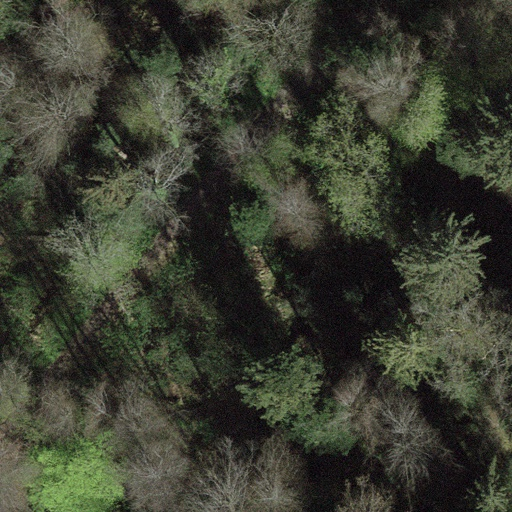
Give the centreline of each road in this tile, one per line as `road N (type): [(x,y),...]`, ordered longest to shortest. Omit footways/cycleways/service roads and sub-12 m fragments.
road 1 (track): [(0,442),(246,147),(355,0)]
road 2 (track): [(144,0),(0,52)]
